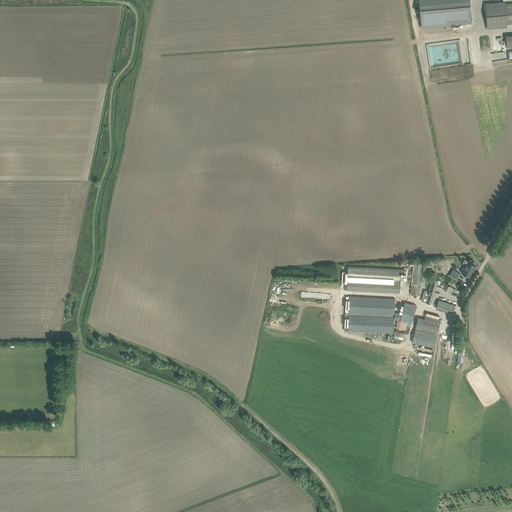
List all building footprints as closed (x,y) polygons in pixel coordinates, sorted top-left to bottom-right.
[(474,23),(471,0),(420,0),(423,28),(474,23)] [(466,265),(462,273),(469,277),(476,266),(465,259),(463,263),(466,265)] [(419,295),(422,264),(414,263),(410,294),(419,295)] [(401,269),(349,267),(348,291),(400,293),(401,269)] [(454,269),(450,276),(457,280),(460,274),(454,269)] [(425,302),(426,302),(431,304),(438,280),(432,278),(427,296),(422,295),(421,301),(425,302)] [(454,289),(453,288),(446,284),(444,289),(451,294),(454,289)] [(348,296),(346,329),(396,331),(397,298),(348,296)] [(449,303),(446,311),(452,313),(455,305),(449,303)] [(416,305),(412,304),(412,307),(403,305),(400,320),(412,323),(416,308),(415,308),(416,305)] [(440,321),(425,317),(424,321),(417,319),(415,328),(437,333),(440,321)] [(398,321),(396,329),(405,331),(407,323),(398,321)]
